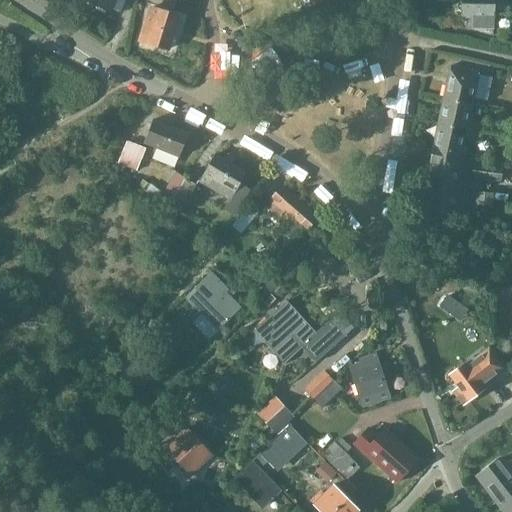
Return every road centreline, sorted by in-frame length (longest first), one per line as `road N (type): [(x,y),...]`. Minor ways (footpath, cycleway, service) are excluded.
road 1 (residential): [(354,223),(384,282),(443,457)]
road 2 (residential): [(354,223),(379,183),(403,0)]
road 3 (residential): [(16,0),(55,33),(202,112)]
road 4 (residential): [(354,223),(294,166),(202,112)]
